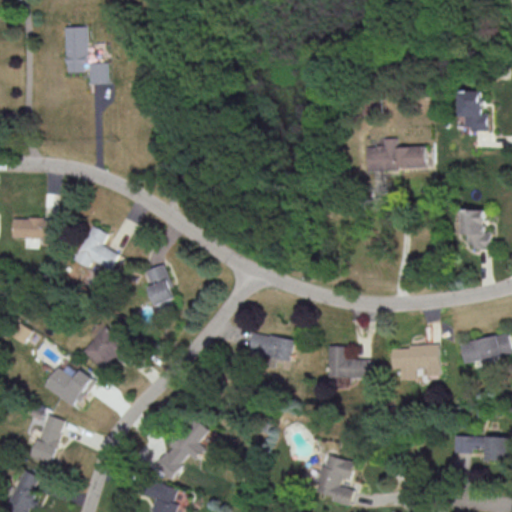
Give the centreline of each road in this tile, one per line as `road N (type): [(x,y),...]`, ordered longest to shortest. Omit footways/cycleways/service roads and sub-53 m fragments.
road 1 (residential): [(0,162),(60,163),(92,175),(251,268),(348,304),(405,305),(511,287)]
road 2 (residential): [(251,268),(112,442),(85,511)]
